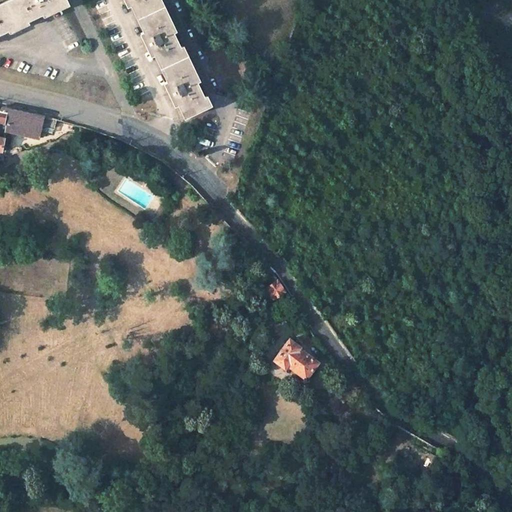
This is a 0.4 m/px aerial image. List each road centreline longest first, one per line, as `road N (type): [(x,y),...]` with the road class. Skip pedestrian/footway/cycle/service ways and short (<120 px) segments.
road 1 (residential): [(0,96),(118,127),(170,157),(282,273),(357,378),(401,418),(471,459),(511,501)]
road 2 (unknown): [(175,0),(234,122),(204,185)]
